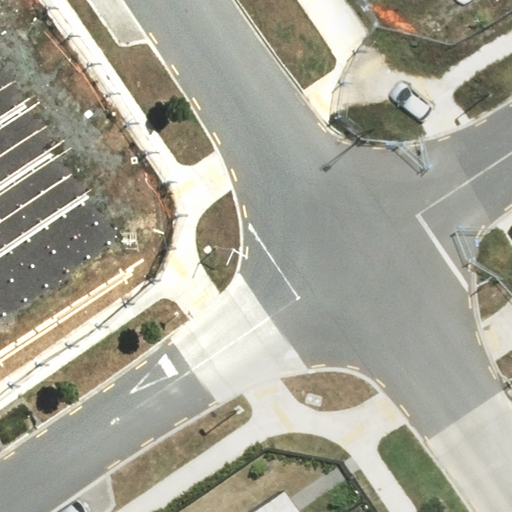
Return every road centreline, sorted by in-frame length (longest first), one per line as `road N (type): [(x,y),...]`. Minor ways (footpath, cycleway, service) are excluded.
road 1 (residential): [(350,259),(0,498)]
road 2 (residential): [(350,259),(174,0)]
road 3 (residential): [(511,496),(350,259)]
road 4 (residential): [(511,151),(350,259)]
